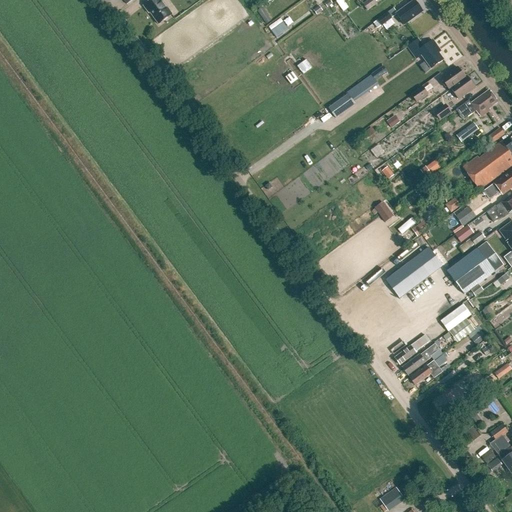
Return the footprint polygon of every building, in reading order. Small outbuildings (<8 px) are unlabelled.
[(172,15),(161,0),(151,0),(144,6),(149,14),(150,13),(159,25),(172,15)] [(343,0),(336,0),(337,0),(342,11),(348,8),(343,0)] [(367,11),(377,4),(374,0),(369,0),(363,5),(367,11)] [(415,1),(396,15),(404,26),(423,12),(415,1)] [(257,11),(266,25),(272,21),(263,7),(257,11)] [(317,15),(323,11),(319,7),(313,11),(317,15)] [(387,13),(377,20),(377,21),(373,24),(377,29),(381,26),(383,25),(386,30),(394,24),(391,19),(392,18),(388,13),(387,13)] [(271,31),(283,23),(280,19),(269,27),(271,31)] [(276,38),(288,30),(283,23),(271,31),(276,38)] [(418,40),(407,48),(416,59),(421,56),(431,70),(444,60),(437,50),(439,49),(433,41),(424,47),(418,40)] [(397,63),(401,68),(407,63),(403,58),(397,63)] [(303,75),(312,68),(306,60),(297,67),(303,75)] [(466,78),(465,78),(458,67),(441,79),(450,91),(451,89),(466,78)] [(371,75),(375,82),(384,75),(380,69),(371,75)] [(291,85),(298,80),(292,72),(285,78),(291,85)] [(467,77),(465,78),(466,78),(451,89),(459,100),(475,88),(467,77)] [(428,95),(422,86),(410,95),(417,104),(428,95)] [(476,111),(480,118),(490,110),(489,109),(498,103),(489,91),(471,104),(469,100),(456,110),(463,120),(476,111)] [(329,109),(336,118),(355,105),(348,95),(329,109)] [(433,113),(439,122),(451,113),(445,105),(433,113)] [(392,129),(400,123),(395,116),(387,122),(392,129)] [(418,131),(426,125),(420,117),(412,123),(418,131)] [(468,137),(478,130),(473,123),(463,130),(468,137)] [(370,137),(375,133),(372,128),(366,132),(370,137)] [(500,128),(485,139),(490,146),(505,135),(500,128)] [(462,168),(479,191),(511,166),(511,143),(506,148),(502,142),(479,159),(478,156),(462,168)] [(432,177),(442,169),(436,161),(426,168),(432,177)] [(382,172),(388,180),(394,176),(387,167),(382,172)] [(502,195),(511,188),(511,170),(494,184),(500,192),(502,195)] [(511,195),(496,207),(495,206),(486,213),(493,223),(504,218),(507,216),(506,215),(511,211),(511,195)] [(450,212),(460,205),(455,197),(445,205),(450,212)] [(393,219),(383,204),(374,211),(385,225),(393,219)] [(462,227),(475,217),(468,207),(455,217),(462,227)] [(511,221),(500,231),(507,242),(506,242),(511,250),(511,221)] [(423,222),(412,230),(417,237),(429,229),(423,222)] [(461,243),(473,234),(467,226),(455,235),(461,243)] [(475,246),(485,238),(480,232),(470,239),(475,246)] [(480,286),(496,273),(504,267),(486,243),(478,249),(477,249),(447,272),(465,296),(472,292),(480,286)] [(400,299),(443,267),(428,248),(386,281),(400,299)] [(506,274),(497,281),(501,286),(509,279),(506,274)] [(476,297),(484,291),(480,286),(472,292),(476,297)] [(468,302),(463,305),(470,315),(475,311),(468,302)] [(448,332),(466,319),(471,316),(470,315),(463,305),(441,322),(448,332)] [(482,312),(489,321),(496,316),(489,307),(482,312)] [(478,326),(472,318),(468,321),(474,329),(478,326)] [(474,331),(466,319),(448,332),(450,334),(452,337),(457,343),(474,331)] [(446,342),(452,337),(450,334),(443,338),(446,342)] [(425,335),(421,339),(395,358),(400,365),(416,353),(415,352),(430,342),(425,335)] [(467,354),(477,348),(473,341),(463,347),(467,354)] [(420,355),(402,368),(408,376),(431,358),(434,361),(442,355),(435,345),(421,355),(420,355)] [(486,356),(494,350),(490,345),(482,351),(486,356)] [(426,367),(410,379),(415,385),(431,374),(434,378),(442,372),(434,361),(426,367)] [(499,380),(511,370),(507,364),(494,373),(499,380)] [(477,416),(472,419),(476,426),(481,422),(477,416)] [(490,433),(496,440),(502,435),(508,431),(503,424),(490,433)] [(473,428),(467,432),(473,441),(479,437),(473,428)] [(511,448),(502,435),(496,440),(490,444),(498,455),(502,460),(511,474),(511,448)] [(486,464),(495,457),(490,451),(481,457),(486,464)] [(388,511),(411,495),(404,485),(397,490),(396,488),(379,499),(388,511)]
